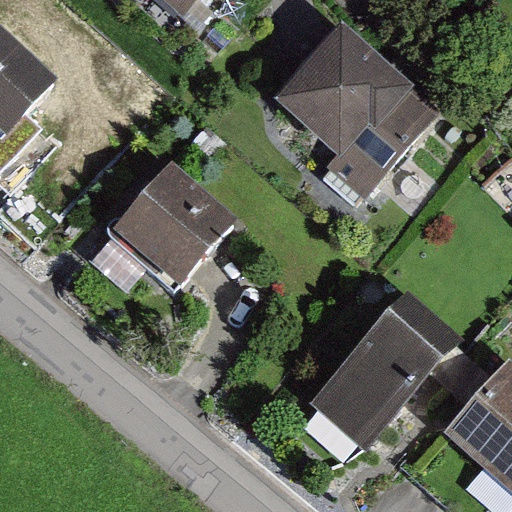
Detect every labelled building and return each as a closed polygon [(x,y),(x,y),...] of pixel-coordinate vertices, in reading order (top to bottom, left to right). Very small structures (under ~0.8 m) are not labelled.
[(160,0),(185,22),(204,0),(160,0)] [(0,34),(0,187),(47,137),(31,123),(61,90),(0,34)] [(443,120),(346,34),(278,111),(336,162),(329,171),(368,205),(443,120)] [(242,231),(175,172),(116,239),(184,297),(242,231)] [(409,300),(311,410),(367,459),(435,383),(461,354),(465,349),(409,300)] [(470,414),(496,385),(461,354),(435,383),(470,414)] [(470,414),(445,442),(511,501),(511,366),(496,385),(470,414)]
